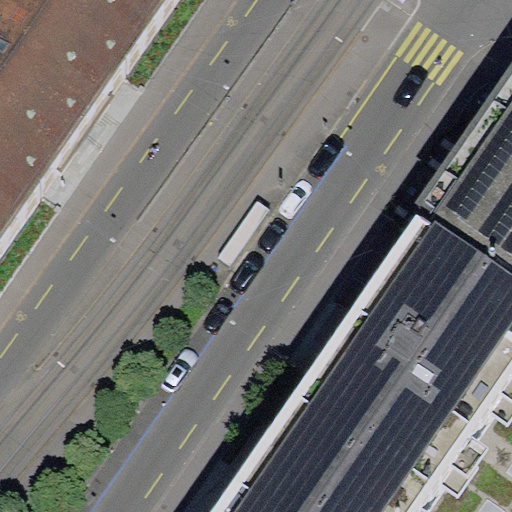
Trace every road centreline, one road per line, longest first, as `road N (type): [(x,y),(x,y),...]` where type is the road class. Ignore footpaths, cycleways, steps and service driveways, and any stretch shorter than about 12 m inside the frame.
road 1 (primary): [(118,511),(469,0)]
road 2 (primary): [(274,0),(0,369)]
